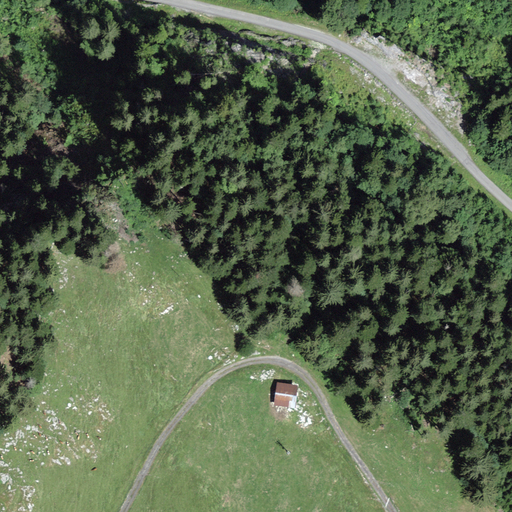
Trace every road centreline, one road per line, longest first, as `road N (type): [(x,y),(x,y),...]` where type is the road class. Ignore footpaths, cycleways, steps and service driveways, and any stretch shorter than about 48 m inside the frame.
road 1 (track): [(124,511),(156,446),(208,393),(253,367),(287,364),(331,394),(389,511)]
road 2 (unclassified): [(511,206),(369,64),(334,42),(165,0)]
